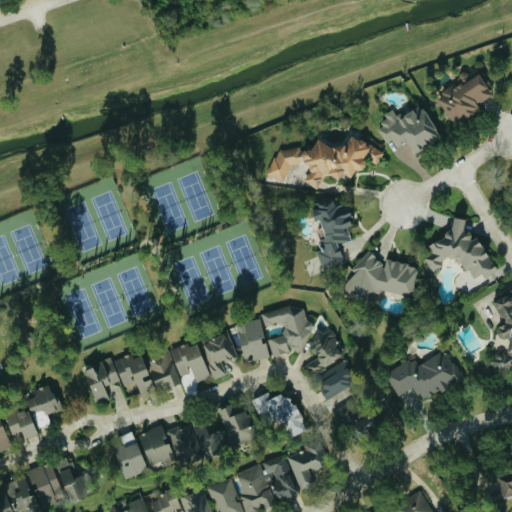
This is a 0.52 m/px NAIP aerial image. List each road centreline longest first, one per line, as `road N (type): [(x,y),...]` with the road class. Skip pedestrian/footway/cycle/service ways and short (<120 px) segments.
road 1 (residential): [(312,511),(468,422),(511,413)]
road 2 (residential): [(111,422),(264,372),(291,375)]
road 3 (residential): [(511,133),(402,203)]
road 4 (residential): [(291,375),(362,482)]
